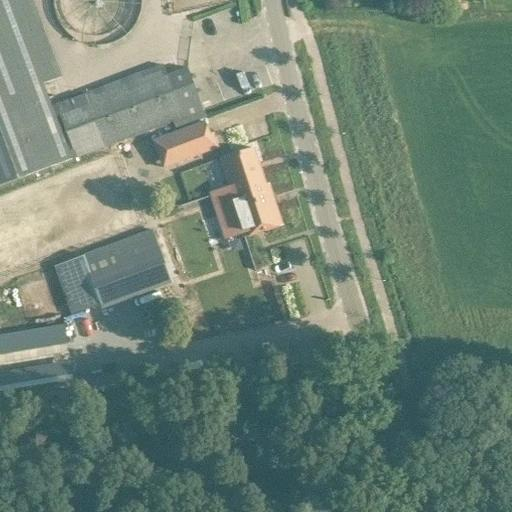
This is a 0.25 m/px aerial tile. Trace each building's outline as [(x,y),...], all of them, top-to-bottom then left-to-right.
[(0,0),(0,186),(71,159),(43,85),(63,77),(33,0),(0,0)] [(167,76),(163,65),(56,106),(76,158),(173,121),(176,129),(207,117),(188,68),(167,76)] [(204,122),(168,136),(178,163),(217,148),(212,134),(209,135),(204,122)] [(253,148),(234,154),(221,158),(230,187),(211,193),(228,244),(282,227),(269,186),(266,187),(253,148)] [(83,255),(55,266),(72,314),(73,314),(75,318),(90,314),(88,309),(171,280),(152,229),(83,254),(83,255)] [(75,365),(79,392),(142,382),(138,355),(75,365)]
